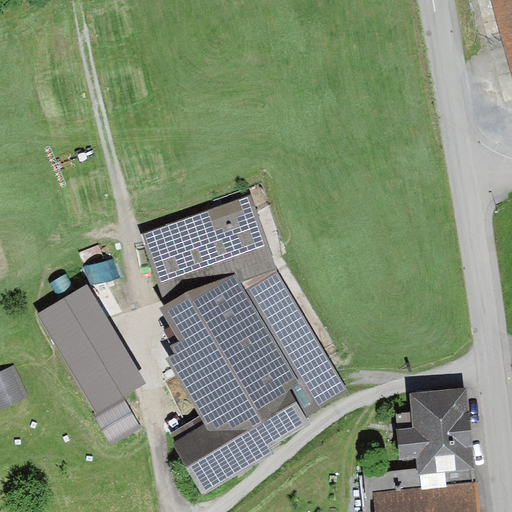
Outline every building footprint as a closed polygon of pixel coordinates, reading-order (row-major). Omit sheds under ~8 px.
[(511,0),(492,0),(511,69),(511,0)] [(251,197),(142,240),(167,312),(160,316),(180,350),(171,353),(175,361),(166,365),(204,431),(172,450),(202,501),(273,459),(269,454),(310,427),(305,421),(348,392),(277,276),(251,197)] [(87,290),(38,318),(98,418),(146,389),(87,290)] [(412,419),(396,420),(399,452),(417,451),(419,465),(474,460),(467,380),(409,386),(412,419)] [(419,465),(365,470),(367,492),(375,491),(377,511),(481,511),(479,477),(476,478),(474,460),(419,465)]
